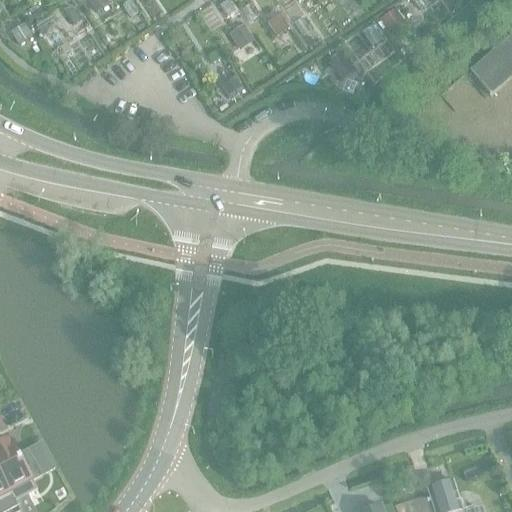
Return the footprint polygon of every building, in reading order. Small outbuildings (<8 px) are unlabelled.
[(105,0),(88,0),(96,11),(108,4),(105,0)] [(425,0),(414,0),(421,11),(429,6),(425,0)] [(130,1),(123,6),(131,19),(138,14),(130,1)] [(228,1),(220,6),(227,17),(235,12),(228,1)] [(251,5),(242,10),(250,23),(259,17),(251,5)] [(70,7),(64,11),(74,26),(80,22),(70,7)] [(395,10),(381,20),(394,39),(409,28),(395,10)] [(276,11),(266,17),(269,22),(268,23),(277,37),(289,29),(280,15),(279,16),(276,11)] [(303,19),(295,24),(303,37),(311,31),(303,19)] [(25,24),(10,33),(17,44),(31,35),(25,24)] [(243,26),(229,35),(239,50),(253,40),(243,26)] [(372,27),(362,33),(372,48),(382,41),(372,27)] [(340,54),(329,61),(331,64),(329,65),(337,77),(352,67),(343,55),(342,57),(340,54)] [(237,80),(222,88),(229,99),(243,90),(237,80)] [(10,442),(0,447),(0,475),(13,499),(15,503),(27,496),(37,491),(32,483),(42,478),(35,465),(31,468),(23,454),(18,457),(10,442)] [(0,475),(0,511),(8,511),(17,508),(15,503),(13,499),(0,475)] [(431,490),(428,491),(434,511),(478,511),(478,509),(473,506),(464,508),(462,503),(459,500),(453,483),(442,487),(439,484),(432,487),(431,490)]
